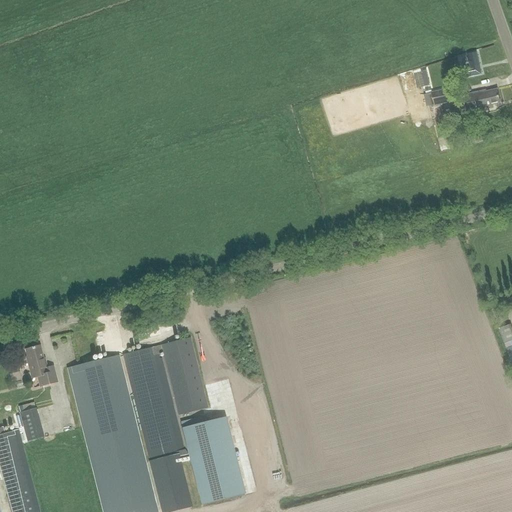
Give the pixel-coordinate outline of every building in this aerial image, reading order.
[(421,72),(424,86),(429,85),(426,71),(421,72)] [(432,94),(424,95),(426,107),(434,105),(434,106),(454,102),(451,88),(431,93),(432,94)] [(493,105),(500,104),(497,90),(485,92),(485,91),(465,95),(469,113),(493,108),(493,105)] [(505,342),(511,339),(511,325),(511,323),(499,327),(505,342)] [(190,338),(123,355),(150,461),(178,454),(153,355),(163,352),(179,415),(208,408),(190,338)] [(47,368),(45,359),(43,359),(40,347),(25,351),(27,358),(26,358),(32,379),(37,378),(40,387),(58,382),(53,366),(47,368)] [(67,369),(103,511),(157,511),(119,356),(79,366),(67,369)] [(38,416),(36,409),(20,413),(21,420),(38,416)] [(182,429),(201,505),(244,494),(225,418),(182,429)] [(3,427),(0,428),(0,470),(10,511),(34,511),(14,432),(5,434),(3,427)] [(178,454),(150,461),(162,511),(172,511),(192,507),(178,454)]
